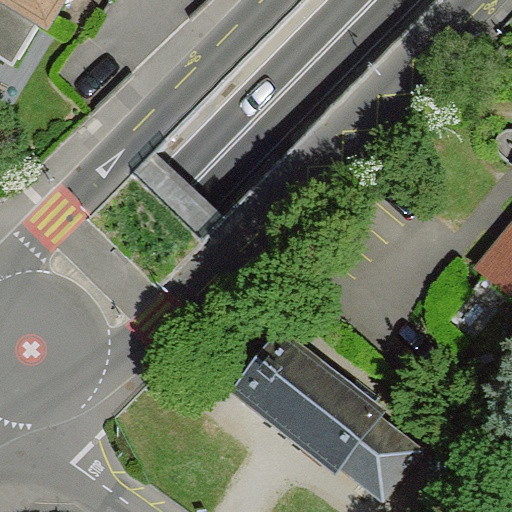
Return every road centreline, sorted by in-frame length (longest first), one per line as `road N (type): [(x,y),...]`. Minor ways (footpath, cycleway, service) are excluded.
road 1 (tertiary): [(75,370),(167,325),(485,0)]
road 2 (primary): [(381,0),(0,383)]
road 3 (tertiary): [(276,0),(57,219),(16,276),(5,312)]
road 4 (residential): [(49,394),(88,473),(141,511)]
road 5 (tertiary): [(75,370),(79,339),(62,313),(34,303),(5,312)]
